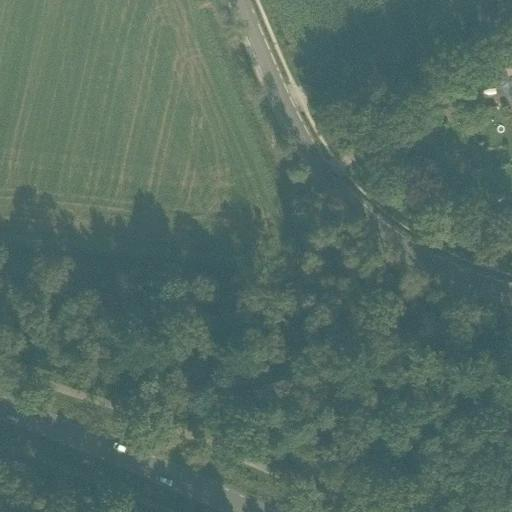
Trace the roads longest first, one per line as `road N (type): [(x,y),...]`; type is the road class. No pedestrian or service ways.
road 1 (unclassified): [(511,293),(423,263),(355,208),(283,105),(239,0)]
road 2 (secondary): [(253,511),(0,409)]
